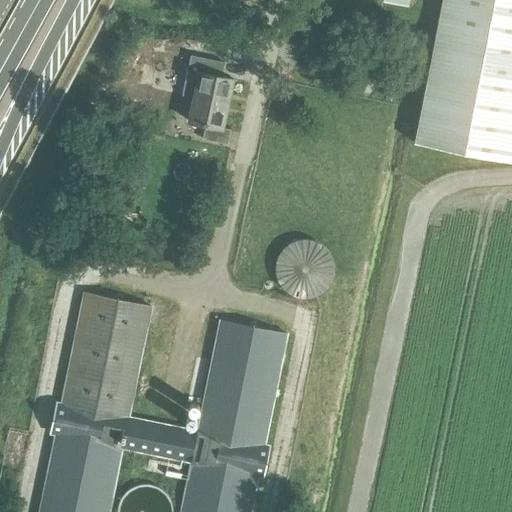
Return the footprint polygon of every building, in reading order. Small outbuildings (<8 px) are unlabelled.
[(511,0),(443,0),(419,142),(511,158),(511,0)] [(359,66),(395,66),(396,46),(359,46),(359,66)] [(184,92),(195,94),(228,101),(233,76),(212,72),(214,60),(192,55),(184,92)] [(222,128),(228,101),(195,94),(190,119),(207,123),(204,136),(227,141),(229,129),(222,128)] [(278,258),(275,268),(275,279),(280,288),(287,296),(296,301),(307,302),(317,300),(326,294),(332,285),(335,275),(335,265),(330,255),(323,247),(314,243),(303,241),(293,244),(284,250),(278,258)] [(267,441),(265,441),(287,332),(220,318),(198,428),(129,414),(151,304),(84,290),(62,400),(59,399),(52,434),(54,434),(38,511),(108,511),(122,446),(191,460),(180,511),(250,511),(258,475),(260,476),(267,441)] [(141,507),(144,511),(165,511),(159,501),(164,497),(153,477),(127,492),(137,509),(141,507)]
